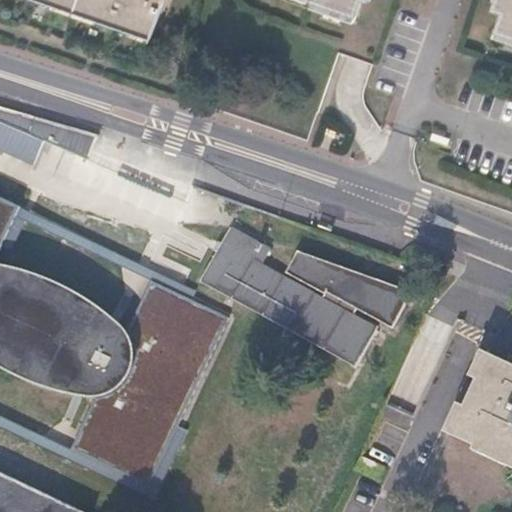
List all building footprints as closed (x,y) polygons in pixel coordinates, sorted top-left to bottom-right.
[(43,0),(151,37),(164,0),(43,0)] [(309,0),(356,16),(361,0),(366,0),(369,1),(369,0),(309,0)] [(511,0),(494,0),(492,8),(501,11),(494,31),(511,36),(511,0)] [(99,136),(36,118),(0,107),(0,120),(45,139),(44,142),(90,161),(90,159),(92,152),(99,136)] [(45,139),(0,120),(0,151),(34,165),(44,142),(45,139)] [(0,238),(16,206),(0,198),(0,238)] [(353,315),(356,309),(393,329),(413,292),(298,251),(287,273),(325,295),(324,299),(262,265),(271,249),(232,228),(203,280),(356,365),(354,368),(356,369),(379,327),(378,326),(376,328),(353,315)] [(119,322),(101,307),(91,300),(64,286),(44,277),(19,269),(0,265),(0,269),(126,329),(119,322)] [(0,353),(93,398),(126,329),(0,269),(0,353)] [(147,482),(223,319),(153,286),(131,333),(134,343),(136,349),(137,356),(136,363),(132,375),(128,384),(121,390),(114,395),(105,399),(98,401),(76,448),(147,482)] [(135,356),(135,349),(133,343),(130,336),(126,329),(93,398),(94,398),(103,397),(112,394),(119,390),(126,383),(131,374),(135,363),(135,356)] [(0,353),(0,368),(3,370),(27,382),(46,389),(64,394),(86,398),(91,399),(94,398),(93,398),(0,353)] [(511,511),(511,364),(489,354),(451,436),(474,446),(473,450),(502,464),(504,460),(511,463),(511,511)] [(0,511),(84,511),(0,472),(0,511)]
